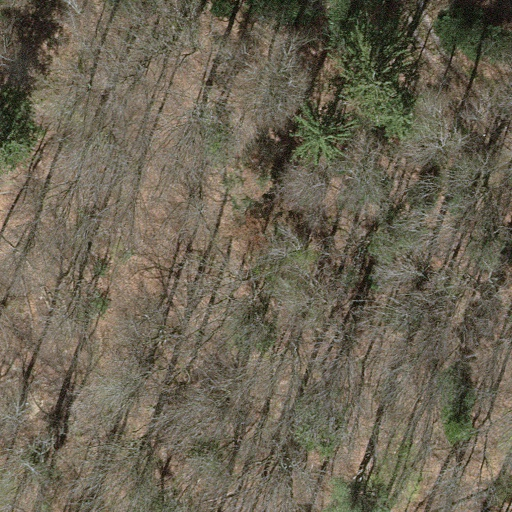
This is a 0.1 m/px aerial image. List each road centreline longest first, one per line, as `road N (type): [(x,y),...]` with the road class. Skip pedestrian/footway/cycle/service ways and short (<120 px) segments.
road 1 (track): [(0,320),(76,400),(139,511)]
road 2 (track): [(413,0),(422,32),(511,146)]
